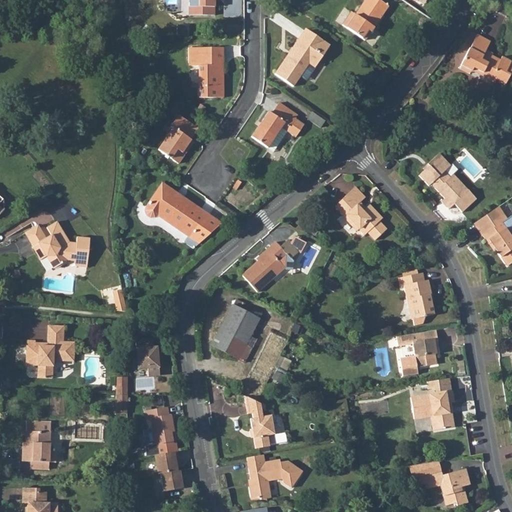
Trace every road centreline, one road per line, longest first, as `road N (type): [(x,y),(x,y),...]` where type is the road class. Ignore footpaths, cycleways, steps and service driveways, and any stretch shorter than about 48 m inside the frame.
road 1 (residential): [(348,142),(206,272),(187,299),(183,343),(213,511)]
road 2 (residential): [(348,142),(428,226),(456,270),(496,475),(511,510)]
road 3 (residential): [(212,181),(212,152),(254,78),(254,0)]
road 4 (residential): [(467,0),(401,93),(348,142)]
